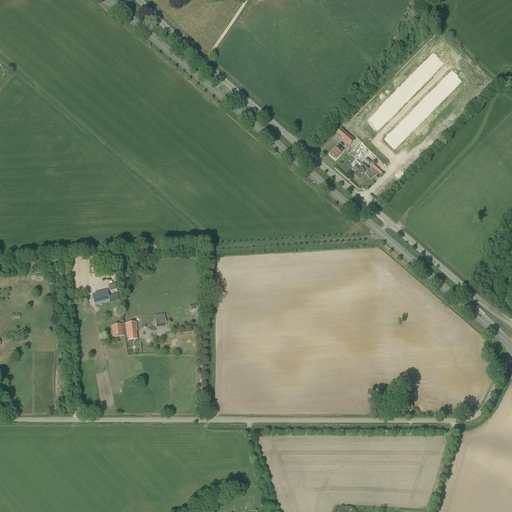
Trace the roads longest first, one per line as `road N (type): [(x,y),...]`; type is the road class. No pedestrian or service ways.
road 1 (unclassified): [(0,419),(474,418),(511,360)]
road 2 (primary): [(379,231),(109,0)]
road 3 (unclassified): [(389,219),(141,0)]
road 4 (primary): [(511,345),(379,231)]
road 5 (unclassified): [(511,325),(389,219)]
